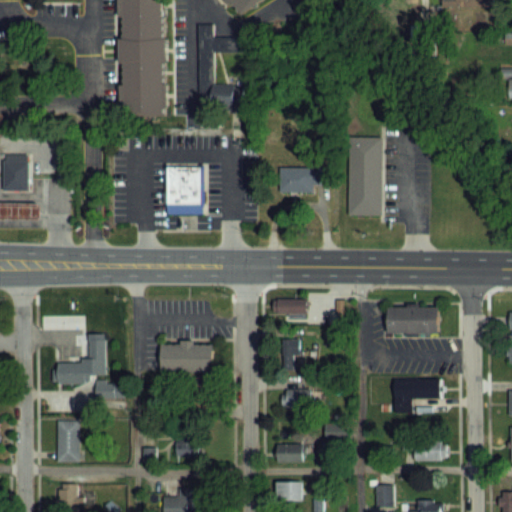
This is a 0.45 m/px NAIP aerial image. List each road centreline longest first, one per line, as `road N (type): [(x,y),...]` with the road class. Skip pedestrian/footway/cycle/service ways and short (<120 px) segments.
road 1 (secondary): [(511,269),(0,266)]
road 2 (residential): [(93,267),(87,27),(7,26),(7,0)]
road 3 (residential): [(248,511),(245,266)]
road 4 (residential): [(21,511),(21,266)]
road 5 (residential): [(473,511),(467,269)]
